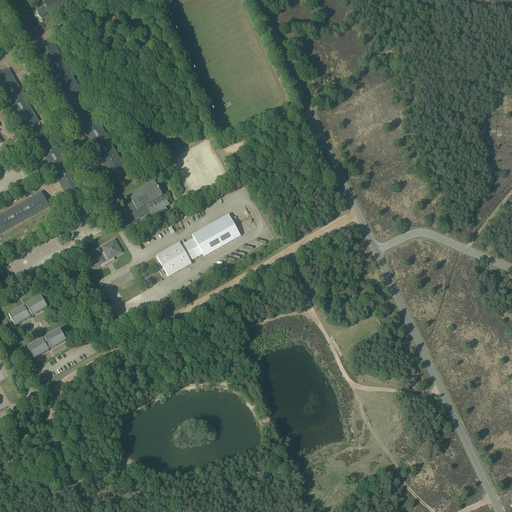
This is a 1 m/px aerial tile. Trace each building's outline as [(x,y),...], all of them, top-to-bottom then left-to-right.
[(42,0),(47,8),(45,10),(47,13),(49,12),(51,14),(68,5),(65,0),(42,0)] [(112,16),(101,23),(105,30),(116,23),(112,16)] [(53,44),(39,52),(69,104),(83,96),(53,44)] [(8,70),(0,74),(0,87),(24,130),(38,122),(8,70)] [(92,112),(78,120),(108,173),(122,165),(92,112)] [(51,136),(37,144),(67,197),(81,189),(51,136)] [(131,201),(126,204),(135,219),(144,214),(146,218),(152,215),(154,218),(167,210),(165,207),(169,205),(167,201),(169,200),(160,185),(156,187),(153,182),(128,196),(131,201)] [(41,193),(0,215),(0,234),(49,207),(41,193)] [(179,243),(156,256),(162,266),(163,267),(162,268),(163,270),(168,278),(191,265),(190,262),(202,254),(204,257),(240,237),(228,215),(192,236),(193,239),(181,246),(179,243)] [(111,242),(104,246),(103,246),(101,248),(104,252),(101,254),(98,249),(96,251),(95,251),(88,255),(87,256),(85,257),(93,270),(101,265),(103,268),(105,266),(106,265),(107,264),(109,262),(111,263),(112,262),(115,261),(113,258),(122,253),(114,240),(112,241),(111,242)] [(23,307),(8,316),(15,327),(47,308),(40,297),(26,306),(23,307)] [(59,330),(27,348),(34,360),(48,351),(51,350),(66,341),(59,330)]
